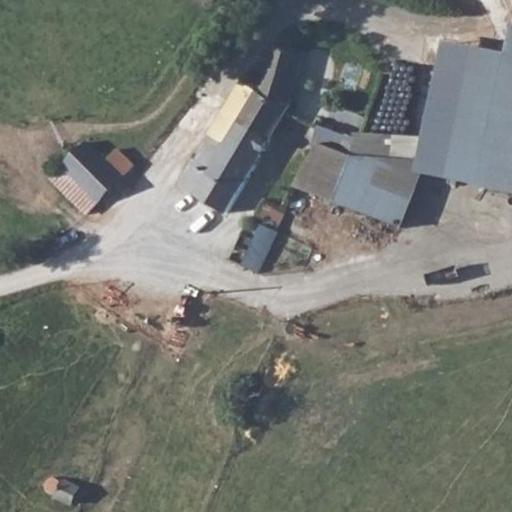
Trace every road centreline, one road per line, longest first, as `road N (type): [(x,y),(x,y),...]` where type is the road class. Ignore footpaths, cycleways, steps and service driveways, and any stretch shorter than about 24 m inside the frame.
road 1 (unknown): [(267,0),(187,145),(170,247)]
road 2 (unclassified): [(170,247),(0,289)]
